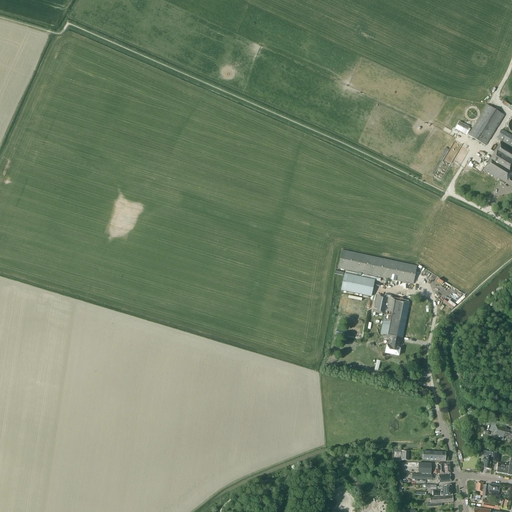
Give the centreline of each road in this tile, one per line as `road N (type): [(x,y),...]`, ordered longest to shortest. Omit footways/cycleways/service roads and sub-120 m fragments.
road 1 (residential): [(454,475),(429,368),(435,305),(421,281)]
road 2 (track): [(511,60),(495,97),(508,115),(486,151),(471,152),(450,192)]
